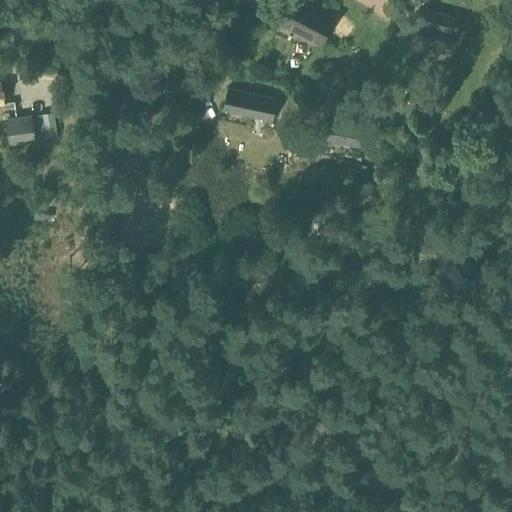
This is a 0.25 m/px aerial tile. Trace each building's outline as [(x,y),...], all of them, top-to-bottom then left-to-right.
[(312,7),(296,0),(272,0),(265,14),(318,40),(331,15),(313,5),(312,7)] [(449,47),(457,18),(422,8),(412,37),(449,47)] [(0,21),(6,27),(14,17),(3,9),(0,12),(0,21)] [(223,109),(271,120),(275,98),(228,87),(223,109)] [(53,112),(31,115),(31,114),(4,117),(8,144),(35,140),(34,133),(44,132),(45,137),(56,136),(53,112)] [(328,119),(325,140),(358,146),(362,126),(328,119)]
